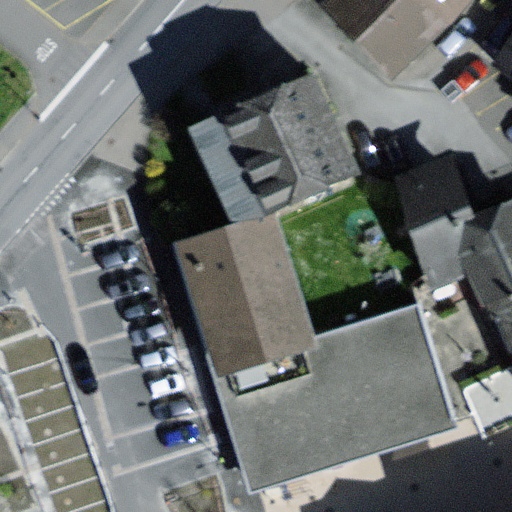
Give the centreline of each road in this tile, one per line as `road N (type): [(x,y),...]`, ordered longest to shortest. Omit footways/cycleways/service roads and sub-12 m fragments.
road 1 (residential): [(7,203),(34,236),(126,511)]
road 2 (tertiary): [(7,203),(185,0)]
